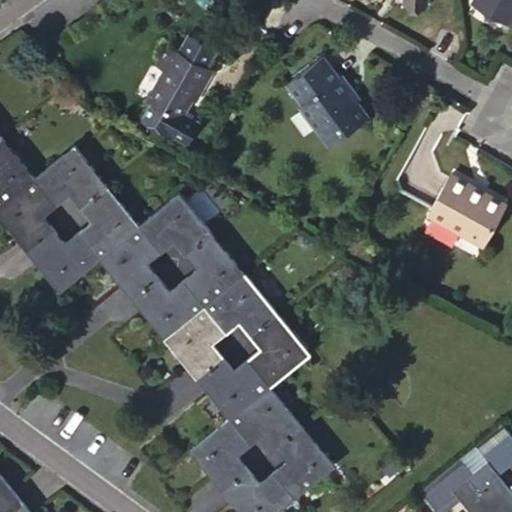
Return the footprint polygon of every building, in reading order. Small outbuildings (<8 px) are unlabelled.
[(511,0),(462,0),(461,3),(502,27),(505,23),(511,11),(511,0)] [(162,45),(153,60),(163,65),(160,72),(142,103),(131,126),(180,150),(191,127),(176,120),(187,98),(190,92),(195,94),(208,71),(199,67),(209,48),(182,34),(172,52),(162,45)] [(342,92),(347,87),(335,73),(331,76),(315,55),(279,84),(296,104),(292,106),(312,132),(317,128),(329,142),(362,116),(349,99),(342,92)] [(163,65),(153,60),(150,66),(160,72),(163,65)] [(354,96),(347,87),(342,92),(349,99),(354,96)] [(191,101),(195,94),(190,92),(187,98),(191,101)] [(317,128),(312,132),(323,146),(329,142),(317,128)] [(36,176),(38,179),(54,200),(69,188),(91,170),(75,150),(51,168),(49,165),(36,176)] [(13,154),(0,164),(0,205),(9,198),(7,195),(20,185),(18,184),(30,175),(13,154)] [(467,184),(446,172),(424,212),(479,242),(501,202),(479,190),(477,195),(465,188),(467,184)] [(25,191),(41,210),(54,200),(38,179),(25,191)] [(0,209),(17,229),(41,210),(25,191),(0,209)] [(177,197),(142,226),(158,245),(174,233),(194,217),(177,197)] [(123,230),(133,222),(118,203),(80,232),(96,252),(123,230)] [(129,237),(144,256),(158,245),(142,226),(139,222),(137,219),(133,222),(123,230),(129,237)] [(80,232),(67,244),(83,263),(96,252),(80,232)] [(104,256),(120,276),(144,256),(129,237),(104,256)] [(83,263),(67,244),(43,262),(59,282),(83,263)] [(185,279),(205,303),(218,293),(216,289),(239,271),(221,250),(185,279)] [(218,293),(205,303),(224,328),(241,315),(261,299),(244,278),(220,296),(218,293)] [(188,311),(191,314),(205,303),(185,279),(147,309),(164,330),(188,311)] [(205,303),(191,314),(193,318),(211,339),(224,328),(205,303)] [(211,339),(193,318),(169,336),(186,357),(211,339)] [(270,384),(284,373),(282,369),(304,352),(287,331),(251,360),(270,384)] [(257,394),(270,384),(251,360),(213,390),(230,410),(254,391),(257,394)] [(245,408),(243,405),(230,416),(249,438),(264,427),(286,409),(269,389),(245,408)] [(249,438),(230,416),(215,427),(218,430),(234,450),(249,438)] [(212,468),(234,450),(218,430),(194,448),(212,468)] [(275,473),(292,494),(330,464),(313,442),(275,473)] [(452,488),(484,463),(474,452),(443,477),(452,488)] [(511,511),(511,489),(488,460),(484,463),(452,488),(472,511),(511,511)] [(247,511),(269,511),(292,494),(275,473),(239,502),(247,511)]
